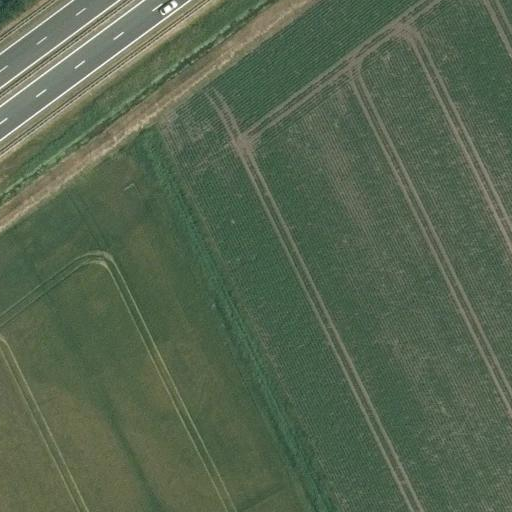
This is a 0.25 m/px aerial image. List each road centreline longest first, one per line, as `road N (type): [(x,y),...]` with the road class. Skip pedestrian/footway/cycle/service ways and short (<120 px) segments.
road 1 (trunk): [(0,126),(171,0)]
road 2 (trunk): [(99,0),(0,72)]
